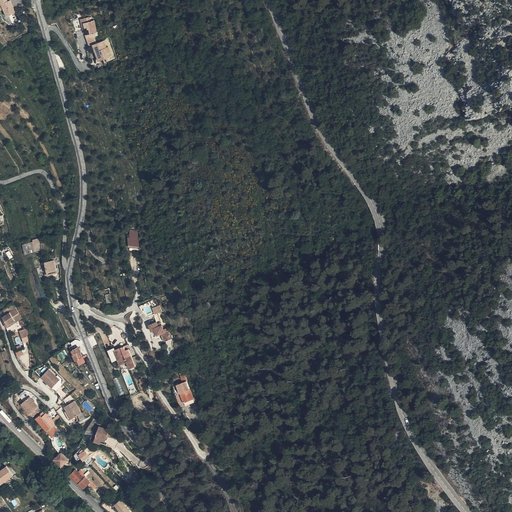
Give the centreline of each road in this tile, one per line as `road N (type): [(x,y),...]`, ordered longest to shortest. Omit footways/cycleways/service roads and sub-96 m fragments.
road 1 (tertiary): [(270,0),(318,121),(381,223),(382,311),(404,414),(468,511)]
road 2 (tertiary): [(172,511),(152,458),(107,394),(73,304),(69,273),(84,195),(80,151),(38,0)]
road 3 (tertiary): [(103,511),(0,410)]
